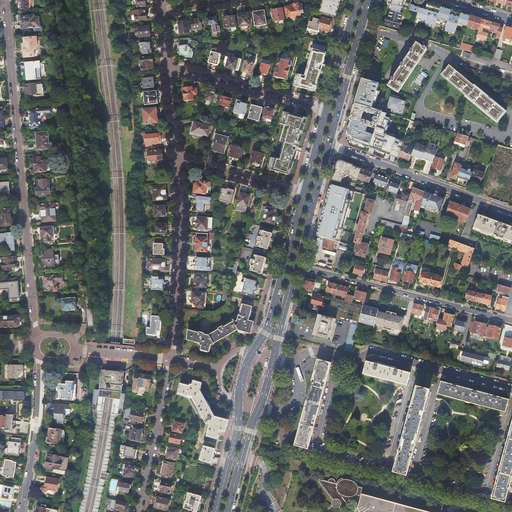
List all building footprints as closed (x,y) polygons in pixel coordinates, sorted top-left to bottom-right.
[(18,0),(18,2),(20,2),(21,4),(20,4),(20,10),(29,9),(31,9),(31,4),(32,3),(32,0),(18,0)] [(323,0),(321,11),(335,15),(339,0),(323,0)] [(441,7),(442,5),(437,3),(436,6),(431,4),(428,3),(426,9),(411,5),(412,0),(388,0),(387,4),(392,6),(400,8),(417,13),(415,19),(426,22),(425,24),(426,24),(434,27),(435,27),(436,24),(437,22),(442,23),(447,25),(446,27),(445,30),(455,33),(457,26),(458,24),(463,25),(467,26),(468,22),(469,18),(470,16),(461,13),(456,12),(457,10),(452,8),(451,10),(441,7)] [(294,5),(285,7),(287,19),(301,17),(298,3),(293,4),(294,5)] [(273,14),(271,14),(272,18),(273,18),(273,19),(274,22),(284,20),(283,8),(272,10),(273,14)] [(134,11),(132,11),(133,16),(135,15),(135,20),(146,19),(147,18),(146,15),(146,14),(145,10),(134,11)] [(264,11),(253,12),(255,26),(261,25),(261,23),(266,22),(264,11)] [(399,13),(391,11),(390,15),(389,14),(387,19),(386,18),(385,22),(386,22),(386,23),(398,27),(399,26),(401,27),(402,23),(400,22),(401,20),(402,14),(399,13)] [(239,15),(238,15),(240,27),(250,25),(248,13),(244,14),(244,13),(243,13),(242,12),(241,12),(240,13),(239,13),(239,14),(239,15)] [(34,14),(20,16),(21,29),(35,27),(35,31),(42,30),(41,27),(40,27),(39,16),(35,17),(34,14)] [(216,16),(206,18),(208,26),(217,24),(216,16)] [(234,16),(223,18),(225,29),(236,27),(234,16)] [(482,20),(470,16),(469,18),(468,22),(467,26),(479,30),(482,20)] [(321,20),(319,28),(319,29),(330,32),(332,25),(331,25),(332,20),(322,17),(321,20)] [(308,28),(318,31),(319,28),(321,20),(314,18),(312,22),(310,21),(308,28)] [(201,19),(191,20),(193,30),(202,29),(201,25),(202,25),(203,25),(204,24),(204,23),(205,23),(205,22),(204,21),(204,20),(203,19),(202,19),(201,19)] [(492,23),(482,20),(479,30),(477,38),(486,41),(489,31),(492,23)] [(187,21),(178,23),(179,34),(189,32),(187,21)] [(500,25),(492,23),(489,31),(497,33),(496,38),(500,39),(503,29),(499,27),(500,25)] [(149,26),(138,28),(139,38),(150,36),(149,26)] [(511,28),(507,27),(503,38),(511,40),(511,28)] [(25,49),(24,49),(24,56),(26,56),(34,56),(34,49),(35,49),(35,45),(39,45),(38,37),(34,37),(24,38),(25,43),(25,49)] [(151,42),(135,44),(136,49),(137,54),(142,53),(142,52),(150,51),(149,46),(151,46),(151,42)] [(310,43),(306,60),(315,62),(316,57),(321,59),(324,47),(310,43)] [(388,86),(399,93),(427,50),(426,49),(427,48),(423,45),(422,46),(416,43),(413,48),(409,47),(409,50),(410,50),(410,53),(404,62),(400,62),(400,64),(401,65),(401,67),(394,76),(391,76),(391,79),(392,79),(391,81),(388,86)] [(462,43),(460,49),(472,53),(474,47),(462,43)] [(188,45),(178,46),(180,53),(181,56),(189,57),(189,56),(189,57),(190,52),(191,48),(188,45)] [(219,58),(221,54),(215,53),(216,49),(212,48),(208,63),(218,65),(220,58),(219,58)] [(502,51),(497,49),(496,53),(494,59),(499,61),(502,51)] [(511,64),(509,63),(499,61),(494,59),(489,58),(482,55),(472,53),(471,55),(470,59),(511,71),(511,64)] [(152,57),(140,58),(141,70),(149,69),(149,68),(153,68),(152,61),(153,61),(153,58),(152,58),(152,57)] [(226,57),(224,63),(226,64),(225,67),(235,70),(238,59),(234,57),(233,59),(226,57)] [(246,57),(242,71),(242,72),(247,73),(247,72),(251,73),(254,64),(250,63),(251,58),(246,57)] [(279,59),(274,76),(286,80),(292,62),(290,59),(287,58),(284,59),(283,60),(279,59)] [(39,61),(24,63),(25,70),(27,70),(28,80),(41,79),(39,61)] [(262,63),(259,73),(263,74),(264,75),(266,75),(267,75),(270,65),(262,63)] [(457,72),(455,70),(449,65),(441,75),(497,121),(505,112),(497,105),(494,103),(484,94),(481,92),(471,83),(468,81),(457,72)] [(297,74),(292,72),(290,80),(295,81),(294,85),(304,87),(307,76),(307,74),(303,73),(303,75),(297,73),(297,74)] [(144,82),(143,82),(143,89),(154,87),(153,77),(143,78),(144,82)] [(376,90),(377,87),(378,84),(379,83),(363,79),(361,85),(355,104),(378,111),(381,101),(378,101),(375,100),(376,98),(377,98),(379,91),(378,91),(376,90)] [(35,84),(26,85),(26,95),(36,94),(35,84)] [(185,88),(183,88),(184,101),(193,100),(193,95),(197,95),(196,88),(192,89),(192,87),(189,87),(189,86),(185,87),(185,88)] [(155,92),(144,93),(145,104),(150,103),(150,99),(156,98),(155,92)] [(205,93),(204,97),(206,98),(205,100),(209,101),(208,103),(212,104),(212,102),(213,102),(214,100),(218,101),(219,96),(218,96),(218,95),(215,94),(214,93),(213,93),(212,92),(210,93),(207,92),(207,93),(205,93)] [(405,106),(406,102),(399,100),(399,97),(392,95),(391,98),(391,99),(390,100),(389,103),(395,104),(394,107),(393,110),(394,110),(401,112),(403,106),(405,106)] [(222,96),(219,105),(229,107),(231,99),(227,98),(222,96)] [(237,100),(234,111),(239,112),(238,113),(239,113),(239,114),(238,117),(243,119),(247,104),(241,103),(242,101),(241,101),(241,100),(239,99),(237,100)] [(382,112),(378,111),(355,104),(350,121),(376,129),(378,123),(382,112)] [(252,105),(248,120),(258,123),(262,109),(256,107),(256,106),(252,105)] [(406,106),(405,106),(403,106),(401,112),(394,110),(394,112),(403,115),(406,106)] [(30,128),(31,128),(41,127),(40,119),(44,114),(52,113),(52,107),(28,109),(30,128)] [(266,107),(263,119),(271,121),(274,109),(266,107)] [(156,108),(143,109),(144,124),(157,122),(156,108)] [(306,118),(283,111),(279,124),(290,127),(280,160),(270,157),(266,169),(289,176),(306,118)] [(376,129),(350,121),(345,136),(347,140),(369,148),(398,158),(402,148),(397,147),(399,144),(394,143),(396,138),(384,134),(388,121),(384,120),(387,113),(382,112),(376,129)] [(421,129),(423,124),(414,121),(412,128),(411,130),(414,131),(416,127),(421,129)] [(194,122),(192,132),(208,136),(211,126),(194,122)] [(213,145),(212,148),(220,150),(219,152),(224,153),(226,145),(227,146),(227,145),(228,145),(228,144),(228,143),(227,143),(227,142),(228,138),(229,139),(231,132),(223,129),(221,136),(216,135),(214,142),(213,142),(212,145),(213,145)] [(48,132),(34,133),(35,139),(37,138),(38,150),(49,149),(48,137),(49,137),(49,136),(50,136),(50,135),(50,134),(49,133),(48,132)] [(160,134),(144,135),(145,141),(146,141),(146,146),(152,145),(151,144),(159,143),(159,138),(160,138),(160,134)] [(464,160),(472,138),(457,134),(454,144),(465,148),(464,152),(460,150),(451,178),(456,180),(457,177),(462,166),(462,165),(464,160)] [(229,156),(238,159),(240,154),(242,154),(243,149),(240,148),(241,145),(233,143),(231,148),(230,147),(228,154),(230,155),(229,156)] [(414,149),(411,156),(415,157),(422,160),(422,158),(426,147),(416,143),(414,149)] [(398,158),(409,162),(411,157),(411,156),(414,149),(403,145),(402,148),(398,158)] [(433,162),(437,150),(427,146),(426,147),(422,158),(428,161),(433,162)] [(152,151),(148,151),(149,160),(153,160),(162,159),(162,158),(163,158),(163,155),(162,155),(162,154),(163,154),(162,150),(161,150),(161,149),(152,150),(152,151)] [(253,151),(250,162),(256,164),(256,165),(259,166),(260,165),(262,164),(264,154),(253,151)] [(443,156),(443,157),(440,155),(439,158),(435,157),(432,167),(436,168),(436,169),(440,171),(440,170),(441,170),(444,160),(443,160),(444,156),(443,156)] [(43,157),(33,158),(35,172),(39,172),(39,173),(43,172),(47,171),(46,160),(43,160),(43,157)] [(337,163),(332,180),(341,183),(342,178),(348,176),(348,177),(357,180),(358,179),(361,169),(341,161),(340,161),(339,161),(338,162),(337,163)] [(462,166),(457,177),(469,181),(473,171),(462,167),(463,166),(462,166)] [(363,181),(369,183),(369,182),(373,173),(369,172),(361,169),(358,179),(363,181)] [(480,183),(484,173),(475,170),(471,180),(480,183)] [(373,184),(386,188),(389,179),(376,174),(373,173),(369,182),(373,184)] [(37,195),(39,195),(47,194),(49,194),(48,180),(47,180),(39,180),(39,181),(37,181),(38,189),(37,189),(37,195)] [(194,184),(193,192),(202,194),(204,195),(204,194),(206,194),(206,187),(209,187),(209,182),(200,181),(200,183),(196,183),(194,184)] [(5,182),(0,182),(0,193),(4,193),(4,195),(10,195),(9,184),(5,185),(5,182)] [(388,190),(397,194),(400,186),(397,185),(397,184),(391,182),(388,190)] [(165,185),(152,187),(153,201),(166,200),(165,185)] [(330,185),(317,235),(325,237),(335,240),(339,241),(350,200),(352,200),(355,191),(330,185)] [(231,203),(233,198),(233,197),(232,197),(232,195),(233,196),(233,195),(234,190),(223,187),(219,200),(228,202),(228,203),(231,203)] [(415,209),(420,210),(421,205),(426,193),(413,188),(411,195),(407,204),(407,206),(410,207),(411,208),(413,203),(412,202),(413,200),(414,201),(415,199),(417,200),(418,201),(415,209)] [(397,200),(407,204),(411,195),(404,192),(402,196),(397,194),(395,198),(394,202),(396,203),(397,200)] [(247,206),(249,196),(240,193),(237,204),(247,206)] [(421,205),(439,212),(440,210),(444,199),(437,196),(433,195),(429,194),(426,193),(421,205)] [(211,197),(196,196),(195,204),(197,204),(196,211),(204,212),(205,205),(210,205),(211,197)] [(357,223),(355,229),(357,229),(354,241),(356,241),(354,248),(356,249),(355,253),(358,254),(358,256),(363,257),(363,256),(365,256),(368,244),(364,243),(363,244),(361,243),(363,235),(366,224),(366,223),(369,214),(368,214),(368,213),(372,214),(376,201),(368,198),(364,212),(362,212),(359,224),(357,223)] [(394,202),(393,202),(391,209),(405,213),(407,206),(396,203),(394,202)] [(446,215),(466,223),(471,210),(450,202),(447,212),(446,215)] [(54,203),(38,205),(39,211),(41,211),(42,222),(56,221),(54,203)] [(165,206),(155,206),(155,216),(165,216),(165,206)] [(266,207),(263,221),(274,224),(277,214),(273,213),(274,209),(266,207)] [(10,209),(0,209),(0,215),(0,216),(1,226),(13,225),(12,219),(11,219),(10,209)] [(511,243),(511,227),(483,216),(478,215),(473,229),(481,232),(511,243)] [(197,217),(196,230),(212,231),(213,218),(197,217)] [(400,232),(402,225),(382,219),(380,226),(400,232)] [(156,223),(155,232),(166,233),(167,224),(156,223)] [(249,223),(242,247),(262,252),(263,248),(268,249),(272,234),(264,232),(264,231),(262,231),(260,231),(261,226),(249,223)] [(39,229),(38,230),(38,231),(39,232),(39,233),(40,233),(41,233),(42,233),(42,238),(44,238),(45,242),(46,242),(46,243),(47,243),(48,243),(49,243),(50,243),(50,242),(50,241),(51,241),(51,238),(53,237),(52,227),(40,228),(39,228),(39,229)] [(425,232),(415,229),(413,236),(423,239),(425,232)] [(403,233),(400,232),(398,239),(410,242),(412,235),(406,234),(403,233)] [(12,233),(0,233),(0,242),(7,242),(8,251),(15,251),(14,235),(13,236),(12,233)] [(196,234),(195,251),(207,252),(207,251),(209,251),(210,247),(207,247),(207,234),(196,234)] [(439,243),(440,236),(431,234),(429,240),(432,241),(439,243)] [(335,240),(325,237),(322,248),(332,251),(335,240)] [(383,238),(379,252),(390,254),(393,241),(383,238)] [(432,241),(429,240),(425,239),(424,246),(430,247),(432,241)] [(459,243),(459,242),(453,239),(453,240),(453,241),(451,240),(449,246),(456,249),(459,243)] [(154,243),(153,254),(164,255),(165,249),(163,249),(163,244),(154,243)] [(475,249),(459,243),(456,249),(465,253),(462,263),(468,266),(475,249)] [(242,247),(238,263),(236,271),(249,275),(250,270),(259,273),(259,274),(260,274),(260,273),(261,273),(267,253),(262,252),(242,247)] [(53,250),(42,252),(44,268),(54,267),(54,261),(53,257),(53,250)] [(15,262),(14,257),(1,258),(0,258),(0,262),(2,263),(3,271),(9,270),(8,268),(11,268),(15,267),(16,266),(16,263),(15,262)] [(333,267),(334,259),(323,257),(322,263),(330,264),(330,266),(333,267)] [(197,267),(197,270),(210,271),(210,267),(211,268),(211,259),(205,258),(196,258),(195,266),(197,267)] [(145,259),(144,269),(164,270),(165,260),(145,259)] [(401,273),(402,273),(404,264),(395,262),(390,279),(399,282),(401,273)] [(455,263),(453,267),(463,272),(465,267),(455,263)] [(355,264),(354,272),(362,275),(364,267),(355,264)] [(407,264),(403,280),(412,283),(415,273),(416,274),(418,266),(407,264)] [(381,279),(383,270),(376,268),(374,278),(381,279)] [(387,281),(389,272),(383,270),(381,279),(387,281)] [(420,282),(430,284),(433,274),(426,272),(426,273),(422,272),(420,282)] [(194,279),(194,283),(197,283),(196,287),(206,288),(207,274),(195,274),(195,279),(194,279)] [(433,274),(430,284),(440,287),(443,277),(439,276),(439,275),(433,274)] [(57,275),(43,276),(44,286),(46,286),(46,287),(46,288),(47,289),(48,290),(49,290),(50,289),(51,289),(51,288),(51,287),(57,287),(57,275)] [(152,276),(151,289),(162,290),(163,280),(158,279),(158,277),(152,276)] [(245,283),(243,292),(253,295),(254,291),(255,291),(256,290),(257,290),(257,289),(257,288),(257,287),(257,286),(256,286),(256,285),(257,281),(245,278),(244,283),(245,283)] [(304,280),(302,289),(312,291),(314,283),(304,280)] [(18,282),(0,283),(0,289),(8,289),(9,298),(19,298),(18,282)] [(330,296),(332,297),(335,297),(336,294),(338,285),(329,282),(327,291),(331,292),(330,296)] [(497,290),(497,291),(498,291),(499,290),(510,293),(511,288),(498,284),(497,290)] [(338,285),(336,294),(346,297),(345,300),(352,302),(353,296),(346,294),(348,287),(338,285)] [(356,290),(354,299),(363,301),(366,293),(356,290)] [(466,299),(475,301),(477,293),(468,291),(466,299)] [(191,294),(191,295),(191,296),(192,297),(192,302),(197,303),(197,308),(205,308),(206,293),(193,292),(193,293),(192,293),(191,294)] [(477,293),(475,301),(479,302),(479,303),(481,303),(482,303),(483,303),(485,295),(477,293)] [(304,297),(302,306),(317,310),(318,307),(323,308),(324,304),(322,303),(323,296),(314,294),(313,299),(304,297)] [(491,296),(485,295),(483,303),(484,304),(485,304),(487,304),(490,305),(491,296)] [(336,319),(351,323),(358,325),(358,322),(362,305),(352,302),(345,300),(335,297),(332,297),(327,316),(336,319)] [(497,309),(506,311),(509,298),(505,297),(504,300),(499,299),(497,309)] [(75,298),(62,299),(63,311),(70,310),(70,309),(76,308),(75,298)] [(414,303),(412,313),(420,315),(423,306),(414,303)] [(211,345),(236,331),(237,331),(237,330),(251,334),(254,322),(249,320),(252,307),(241,304),(237,321),(234,321),(234,320),(208,334),(188,329),(187,340),(200,343),(199,345),(202,346),(200,350),(209,352),(211,345)] [(369,331),(373,331),(375,324),(378,311),(378,309),(364,305),(362,305),(358,322),(371,325),(369,331)] [(426,306),(423,318),(427,319),(428,317),(437,319),(439,311),(434,310),(435,309),(426,306)] [(378,311),(375,324),(381,325),(384,326),(383,328),(391,330),(392,328),(395,329),(401,330),(404,318),(396,316),(397,313),(391,312),(391,314),(386,313),(378,311)] [(327,316),(319,314),(313,336),(328,340),(328,341),(330,341),(336,319),(327,316)] [(439,319),(436,328),(445,331),(446,325),(451,327),(454,316),(445,314),(443,320),(439,319)] [(146,328),(146,334),(156,335),(157,331),(160,331),(161,316),(151,315),(151,323),(150,323),(150,324),(151,324),(150,327),(147,327),(147,328),(146,328)] [(0,327),(9,327),(8,316),(0,316),(0,327)] [(21,316),(8,316),(9,327),(19,327),(19,322),(21,322),(21,316)] [(466,321),(457,319),(454,330),(464,333),(466,321)] [(479,334),(485,336),(485,333),(487,327),(487,325),(475,321),(472,333),(473,333),(474,335),(477,336),(479,334)] [(351,323),(344,351),(350,352),(358,325),(351,323)] [(487,327),(485,333),(488,334),(487,337),(498,339),(501,328),(494,327),(494,326),(491,325),(491,326),(490,325),(489,328),(487,327)] [(511,339),(505,338),(503,346),(511,348),(511,343),(511,339)] [(472,364),(474,354),(464,351),(461,361),(472,364)] [(485,357),(474,354),(472,364),(483,367),(485,357)] [(297,436),(295,444),(309,448),(332,362),(318,359),(316,366),(314,373),(308,397),(306,402),(297,436)] [(373,362),(366,360),(366,361),(363,373),(379,378),(407,385),(410,372),(396,368),(393,368),(376,363),(373,362)] [(497,367),(509,370),(511,363),(499,360),(497,367)] [(23,365),(14,365),(14,378),(18,378),(18,376),(19,376),(20,375),(21,374),(21,373),(21,372),(21,371),(23,371),(23,370),(23,366),(23,365)] [(100,390),(96,411),(103,412),(105,397),(114,398),(112,413),(117,414),(118,413),(121,392),(123,372),(112,371),(101,370),(99,390),(100,390)] [(135,374),(133,385),(148,388),(151,377),(150,376),(149,375),(147,374),(145,375),(141,374),(140,375),(135,374)] [(57,398),(74,399),(76,382),(66,381),(66,384),(58,383),(57,398)] [(214,415),(199,390),(201,383),(192,381),(191,385),(189,384),(189,386),(179,383),(177,393),(191,398),(206,423),(207,423),(209,423),(206,436),(217,439),(219,430),(224,432),(228,419),(215,416),(214,415)] [(453,385),(439,381),(436,394),(504,412),(507,400),(492,395),(476,391),(453,385)] [(408,410),(421,414),(428,387),(416,384),(408,410)] [(0,398),(1,399),(1,408),(0,408),(10,409),(10,408),(9,408),(10,399),(25,399),(24,399),(25,399),(25,389),(0,388),(0,398)] [(54,412),(54,414),(54,418),(54,419),(57,420),(57,424),(63,424),(64,420),(65,420),(66,416),(69,416),(70,410),(70,409),(69,409),(69,405),(51,404),(51,412),(54,412)] [(132,410),(130,419),(132,420),(131,422),(135,423),(136,421),(141,422),(143,413),(132,410)] [(399,444),(412,447),(421,414),(408,410),(399,444)] [(102,420),(103,412),(96,411),(97,418),(95,432),(92,448),(89,464),(84,491),(78,511),(83,511),(88,492),(92,470),(96,453),(102,420)] [(116,419),(117,414),(112,413),(111,418),(106,450),(103,467),(94,506),(92,511),(97,511),(105,480),(107,480),(109,473),(107,472),(111,444),(114,424),(116,419)] [(0,414),(0,427),(3,428),(3,427),(5,427),(4,429),(12,430),(12,425),(15,425),(15,421),(13,421),(14,415),(6,414),(6,417),(4,416),(4,415),(0,414)] [(172,426),(172,428),(172,429),(172,430),(181,433),(184,424),(175,421),(174,426),(172,426)] [(133,430),(130,439),(130,440),(140,442),(142,429),(133,427),(133,430)] [(47,437),(46,442),(47,442),(47,443),(51,444),(50,445),(55,446),(55,443),(60,444),(61,435),(63,435),(65,434),(65,432),(64,430),(62,430),(62,429),(49,428),(48,437),(47,437)] [(169,434),(169,436),(170,437),(169,442),(179,444),(181,435),(171,433),(171,434),(169,434)] [(5,450),(5,451),(5,452),(6,453),(7,454),(19,455),(19,448),(20,448),(21,439),(11,438),(11,442),(9,442),(8,448),(7,448),(6,449),(5,449),(5,450)] [(511,443),(507,442),(499,470),(511,473),(511,443)] [(412,447),(399,444),(391,472),(404,475),(412,447)] [(203,445),(199,460),(210,463),(214,448),(203,445)] [(126,446),(124,455),(134,458),(135,449),(133,449),(133,448),(126,446)] [(168,446),(166,457),(177,459),(178,449),(168,446)] [(48,454),(46,467),(54,468),(53,473),(66,475),(69,458),(64,457),(48,454)] [(5,459),(2,475),(6,476),(6,477),(7,477),(7,478),(8,478),(8,477),(9,477),(14,477),(15,472),(16,472),(17,469),(15,468),(16,462),(12,461),(5,459)] [(165,461),(161,476),(166,476),(165,479),(168,479),(168,477),(171,477),(174,463),(165,461)] [(126,464),(123,477),(127,478),(128,476),(133,477),(134,471),(135,470),(135,469),(134,468),(135,466),(126,464)] [(511,474),(511,473),(499,470),(490,499),(504,502),(511,474)] [(46,477),(45,481),(44,485),(40,489),(44,494),(48,490),(56,492),(58,491),(60,479),(46,477)] [(345,511),(346,509),(347,509),(348,509),(349,508),(349,507),(350,506),(350,505),(349,504),(348,503),(348,501),(361,505),(361,507),(358,506),(356,511),(430,511),(362,493),(361,495),(363,487),(358,486),(358,484),(357,483),(356,481),(356,480),(346,477),(345,478),(344,478),(344,477),(342,477),(340,478),(338,480),(337,482),(336,482),(336,480),(335,479),(334,478),(333,478),(332,478),(330,478),(329,479),(328,480),(316,477),(317,478),(319,478),(336,501),(334,502),(336,505),(338,503),(344,511),(345,511)] [(121,490),(121,491),(130,492),(130,489),(131,489),(132,488),(132,487),(132,486),(131,485),(131,484),(119,482),(118,490),(121,490)] [(161,487),(160,492),(169,494),(171,485),(162,483),(161,483),(160,484),(160,486),(161,487)] [(3,485),(0,498),(9,500),(11,494),(12,495),(14,487),(3,485)] [(187,492),(183,507),(197,511),(201,496),(187,492)] [(159,497),(156,507),(166,510),(168,500),(159,497)] [(117,501),(114,509),(123,511),(123,509),(124,508),(126,503),(117,501)]
